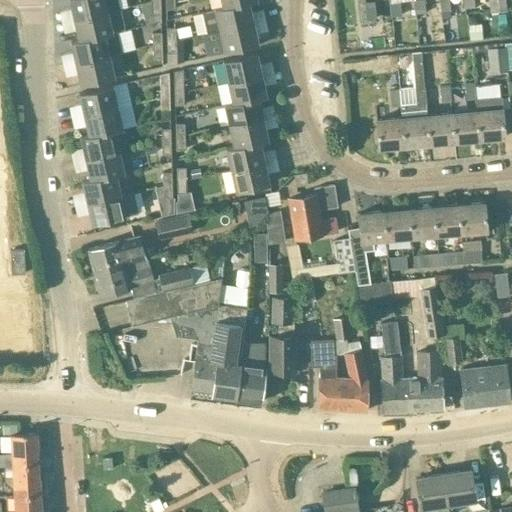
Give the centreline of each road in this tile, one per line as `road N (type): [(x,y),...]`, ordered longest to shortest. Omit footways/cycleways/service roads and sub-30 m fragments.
road 1 (residential): [(67,405),(68,348),(36,129),(31,0)]
road 2 (residential): [(298,0),(303,106),(330,155),(356,176),(403,185),(511,175)]
road 3 (tertiary): [(256,427),(342,440),(511,422)]
road 4 (tertiary): [(67,405),(256,427)]
